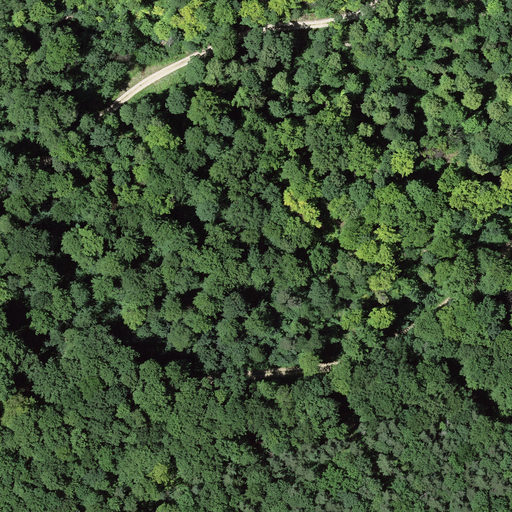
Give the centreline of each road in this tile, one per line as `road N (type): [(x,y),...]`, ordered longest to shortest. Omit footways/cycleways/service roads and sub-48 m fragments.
road 1 (track): [(511,242),(424,322),(331,367),(148,385),(0,371)]
road 2 (track): [(385,0),(339,20),(247,33),(168,69),(0,190)]
